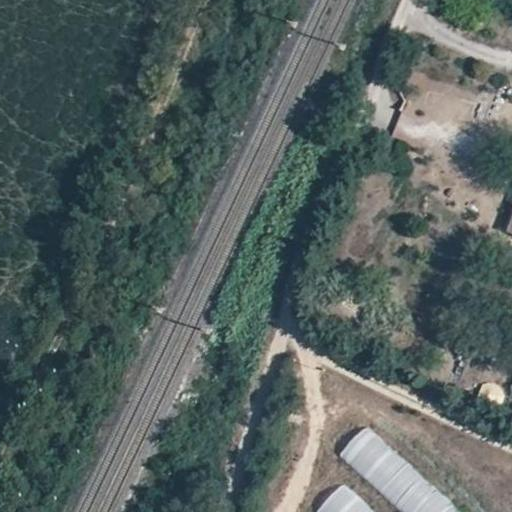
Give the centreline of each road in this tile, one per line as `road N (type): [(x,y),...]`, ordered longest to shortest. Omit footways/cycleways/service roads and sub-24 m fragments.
road 1 (unclassified): [(410,0),(286,306),(286,323)]
road 2 (track): [(286,323),(511,437)]
road 3 (track): [(286,323),(225,511)]
